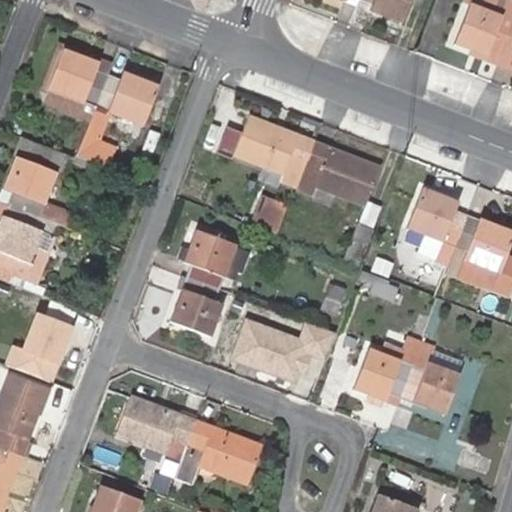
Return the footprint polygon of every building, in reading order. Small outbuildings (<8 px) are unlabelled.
[(386,7),(372,2),(368,0),(359,0),(358,5),(369,9),(383,15),(386,7)] [(368,0),(372,2),(386,7),(383,15),(401,21),(408,0),(368,0)] [(500,52),(511,21),(511,0),(463,0),(463,3),(469,3),(453,41),(473,49),(475,42),(490,48),(500,52)] [(511,21),(500,52),(511,56),(511,21)] [(80,63),(93,69),(93,70),(105,75),(109,63),(56,42),(38,90),(38,101),(43,86),(57,51),(81,60),(80,63)] [(470,55),(495,65),(500,52),(490,48),(475,42),(473,49),(470,55)] [(93,106),(105,75),(93,70),(93,69),(80,63),(81,60),(57,51),(43,86),(38,101),(88,120),(93,106)] [(511,71),(511,56),(500,52),(495,65),(511,71)] [(122,73),(119,78),(131,83),(132,79),(156,89),(157,87),(122,73)] [(118,80),(105,75),(93,106),(88,120),(74,157),(90,164),(108,170),(116,151),(99,144),(109,118),(101,115),(103,110),(141,124),(156,89),(132,79),(131,83),(119,78),(118,80)] [(303,166),(313,139),(297,133),(296,138),(271,129),(274,124),(248,114),(231,157),(282,175),(279,183),(295,188),(303,166)] [(296,138),(297,133),(274,124),(271,129),(296,138)] [(5,204),(37,216),(56,224),(65,227),(69,214),(43,203),(54,172),(66,177),(71,165),(74,157),(24,137),(16,157),(9,174),(13,176),(7,189),(10,190),(5,204)] [(330,146),(313,139),(303,166),(294,191),(312,197),(315,188),(363,206),(363,205),(379,165),(356,156),(354,160),(329,150),(330,146)] [(356,156),(330,146),(329,150),(354,160),(356,156)] [(9,174),(16,157),(14,157),(2,187),(0,194),(0,201),(5,204),(10,190),(7,189),(13,176),(9,174)] [(90,164),(74,157),(71,165),(87,171),(90,164)] [(442,203),(453,207),(456,200),(422,187),(421,190),(444,199),(442,203)] [(454,245),(466,213),(452,208),(453,207),(442,203),(444,199),(421,190),(407,226),(426,234),(421,249),(436,256),(442,240),(454,245)] [(287,208),(261,198),(251,224),(277,234),(287,208)] [(33,228),(37,216),(5,204),(0,215),(7,218),(1,232),(0,231),(0,278),(44,295),(46,288),(37,285),(57,238),(51,236),(40,231),(33,228)] [(363,206),(355,226),(369,231),(378,211),(363,205),(363,206)] [(511,261),(504,259),(511,237),(511,234),(491,226),(490,230),(476,224),(478,218),(466,213),(454,245),(453,248),(451,253),(465,257),(456,281),(507,300),(511,287),(511,261)] [(51,236),(56,224),(37,216),(33,228),(40,231),(51,236)] [(511,231),(478,218),(476,224),(490,230),(491,226),(511,234),(511,231)] [(355,226),(345,256),(358,261),(369,231),(355,226)] [(187,264),(188,264),(193,251),(189,250),(196,231),(194,230),(186,250),(182,249),(177,260),(187,264)] [(190,264),(185,278),(218,290),(226,268),(234,245),(196,231),(189,250),(193,251),(188,264),(190,264)] [(453,248),(454,245),(442,240),(436,256),(433,263),(445,268),(451,253),(453,248)] [(250,253),(234,245),(226,268),(242,274),(250,253)] [(375,278),(362,273),(359,279),(372,285),(375,278)] [(218,290),(185,278),(179,290),(186,292),(182,306),(177,304),(170,321),(211,336),(222,306),(213,302),(218,290)] [(347,284),(330,278),(320,309),(336,315),(347,284)] [(400,288),(375,278),(372,285),(369,294),(394,302),(400,288)] [(186,292),(179,290),(168,320),(170,321),(177,304),(182,306),(186,292)] [(70,329),(34,316),(22,350),(11,346),(3,368),(51,384),(70,329)] [(334,335),(304,324),(298,340),(244,320),(230,360),(296,385),(306,357),(323,363),(334,335)] [(399,361),(411,365),(420,343),(407,338),(403,350),(399,361)] [(381,354),(399,361),(403,350),(386,343),(381,354)] [(420,343),(411,365),(424,371),(427,361),(431,352),(433,348),(420,343)] [(399,361),(381,354),(366,348),(354,380),(352,387),(370,393),(371,390),(384,395),(384,394),(385,393),(398,398),(411,365),(399,361)] [(431,352),(427,361),(458,373),(460,363),(431,352)] [(424,371),(411,365),(398,398),(410,402),(413,396),(426,400),(424,404),(444,412),(458,373),(427,361),(424,371)] [(0,447),(22,455),(29,438),(24,436),(33,412),(38,414),(47,390),(7,373),(0,390),(0,447)] [(384,394),(384,395),(371,390),(370,393),(352,387),(351,389),(369,396),(367,403),(380,407),(382,400),(395,406),(398,398),(385,393),(384,394)] [(187,443),(196,419),(181,413),(179,417),(153,408),(155,403),(129,393),(114,434),(164,454),(181,459),(187,443)] [(413,396),(410,402),(443,414),(444,412),(424,404),(426,400),(413,396)] [(179,417),(181,413),(155,403),(153,408),(179,417)] [(24,436),(29,438),(38,414),(33,412),(24,436)] [(213,424),(196,419),(187,443),(181,459),(173,479),(191,486),(198,464),(245,483),(260,442),(237,434),(235,438),(211,429),(213,424)] [(237,434),(213,424),(211,429),(235,438),(237,434)] [(16,471),(22,455),(0,447),(0,511),(6,497),(2,495),(12,469),(16,471)] [(6,497),(16,471),(12,469),(2,495),(6,497)] [(397,474),(393,480),(406,488),(409,480),(397,474)] [(87,511),(94,511),(96,509),(92,507),(100,484),(98,484),(87,511)] [(96,509),(94,511),(133,511),(139,499),(100,484),(92,507),(96,509)] [(370,511),(377,493),(375,493),(367,511),(370,511)] [(414,511),(415,508),(377,493),(370,511),(414,511)]
